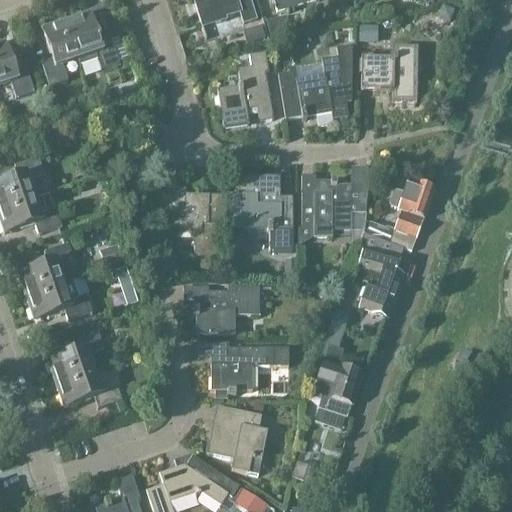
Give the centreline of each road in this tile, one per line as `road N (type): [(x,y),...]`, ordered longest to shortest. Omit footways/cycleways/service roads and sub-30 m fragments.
road 1 (residential): [(338,511),(511,10)]
road 2 (residential): [(45,480),(169,434),(185,407),(128,199),(131,173),(190,142)]
road 3 (residential): [(369,146),(221,153),(190,142)]
road 4 (residential): [(190,142),(151,0)]
road 5 (residential): [(45,480),(0,352)]
road 6 (tertiary): [(447,511),(511,395)]
